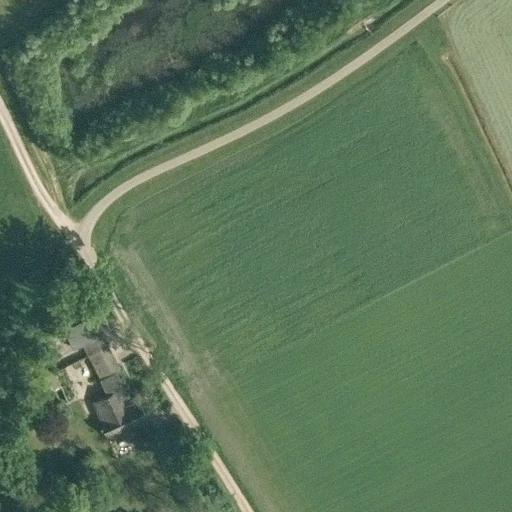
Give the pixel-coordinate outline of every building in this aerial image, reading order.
[(91,317),(67,329),(76,347),(82,344),(102,334),(110,326),(96,301),(85,306),(91,317)] [(88,356),(108,345),(102,334),(82,344),(88,356)] [(94,368),(114,357),(108,345),(88,356),(94,368)] [(114,357),(94,368),(100,379),(120,369),(114,357)] [(26,370),(16,377),(26,393),(36,387),(26,370)] [(42,394),(59,386),(53,372),(36,380),(42,394)] [(93,401),(102,420),(100,420),(108,438),(148,420),(139,402),(125,408),(120,398),(128,395),(117,372),(102,379),(109,394),(93,401)]
